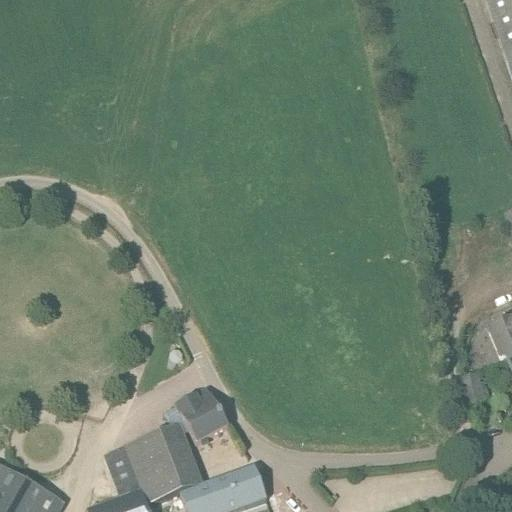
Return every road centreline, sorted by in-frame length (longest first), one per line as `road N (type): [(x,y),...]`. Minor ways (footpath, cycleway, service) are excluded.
road 1 (unclassified): [(273,461),(232,415),(129,234),(70,190),(0,184)]
road 2 (unclassified): [(273,461),(510,449)]
